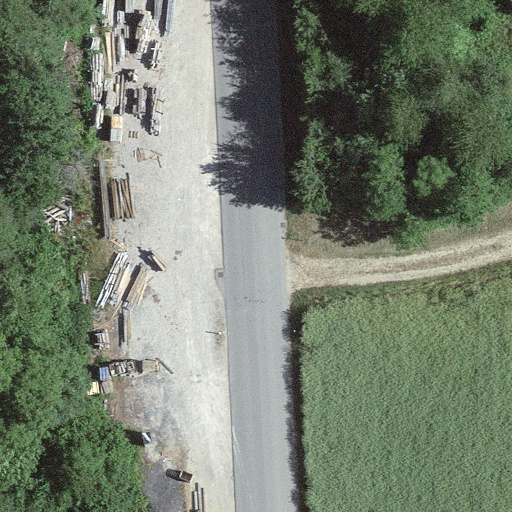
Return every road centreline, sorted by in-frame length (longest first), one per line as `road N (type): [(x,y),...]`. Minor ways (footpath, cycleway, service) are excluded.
road 1 (tertiary): [(219,0),(263,511)]
road 2 (track): [(511,241),(471,259),(248,268)]
